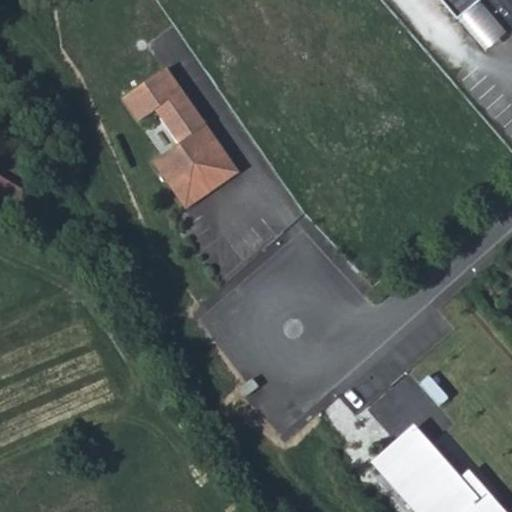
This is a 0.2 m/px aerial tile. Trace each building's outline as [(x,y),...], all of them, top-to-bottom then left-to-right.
[(511,0),(433,0),(454,23),(456,22),(477,4),(503,34),(511,25),(511,0)] [(477,4),(456,22),(483,52),(503,34),(477,4)] [(152,159),(184,207),(238,170),(166,66),(122,96),(138,119),(154,108),(177,142),(152,159)] [(0,195),(30,212),(39,195),(0,172),(0,195)] [(237,389),(243,397),(258,386),(251,378),(237,389)] [(414,430),(392,450),(403,463),(425,443),(414,430)] [(392,450),(374,465),(416,511),(502,511),(497,506),(489,511),(485,511),(478,503),(482,500),(462,477),(428,439),(425,443),(403,463),(392,450)] [(505,511),(470,470),(462,477),(482,500),(478,503),(485,511),(489,511),(497,506),(502,511),(505,511)] [(106,511),(103,500),(69,511),(106,511)]
